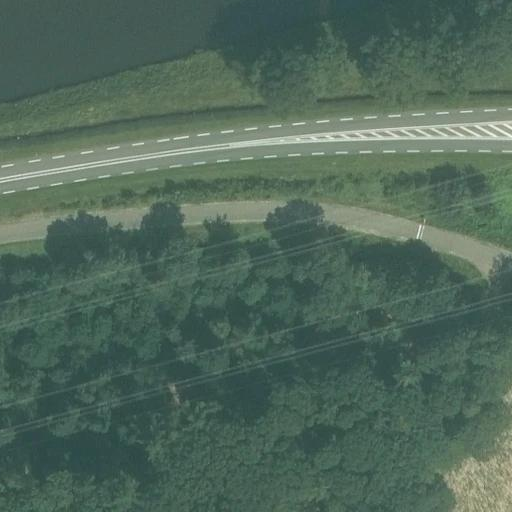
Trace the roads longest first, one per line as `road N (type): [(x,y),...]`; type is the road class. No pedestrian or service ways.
road 1 (unclassified): [(511,265),(382,225),(293,214),(0,234)]
road 2 (primary): [(511,116),(240,136),(142,157)]
road 3 (primary): [(142,157),(511,145)]
road 4 (primary): [(0,181),(142,157)]
